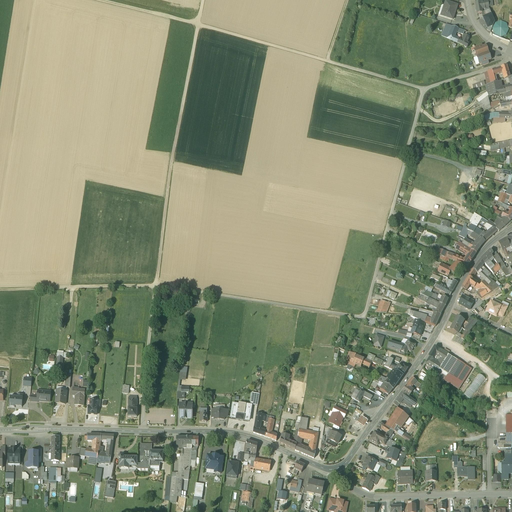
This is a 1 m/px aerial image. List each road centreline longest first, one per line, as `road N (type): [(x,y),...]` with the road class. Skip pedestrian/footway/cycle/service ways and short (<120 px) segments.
road 1 (track): [(140,428),(156,286),(363,317),(423,89),(505,62),(511,52)]
road 2 (track): [(0,291),(156,286),(202,0)]
road 3 (track): [(87,0),(423,89)]
road 4 (secondary): [(0,428),(222,429),(336,466)]
road 5 (track): [(171,162),(392,208)]
road 6 (secondary): [(336,466),(430,342),(450,302)]
road 7 (residential): [(336,466),(375,495),(511,493)]
